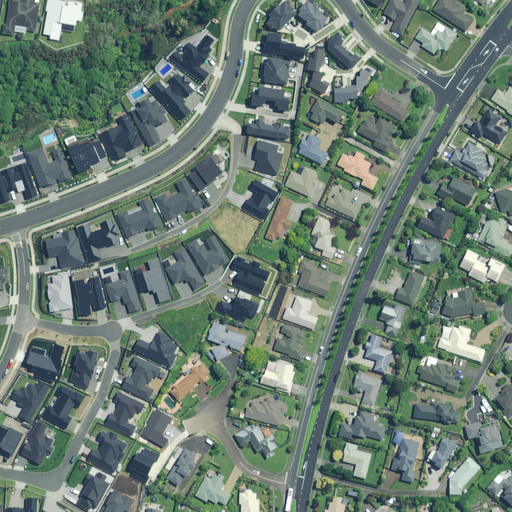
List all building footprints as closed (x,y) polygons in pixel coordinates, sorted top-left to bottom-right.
[(18,3),(18,0),(9,0),(7,24),(4,23),(3,34),(15,36),(16,26),(27,27),(26,31),(37,32),(40,2),(35,2),(22,0),(22,3),(18,3)] [(82,3),(55,0),(48,0),(44,35),(51,35),(50,39),(60,40),(62,24),(76,25),(77,21),(82,21),(83,12),(81,12),(82,3)] [(290,20),(298,12),(295,8),(296,7),(291,2),(290,2),(288,0),(286,0),(282,4),(281,3),(277,7),(290,20)] [(303,0),(301,4),(302,5),(299,9),(309,15),(307,18),(319,26),(321,22),(323,23),(327,16),(327,15),(330,11),(324,8),(326,6),(321,2),(322,0),(321,0),(303,0)] [(420,0),(419,0),(406,0),(404,4),(396,0),(391,0),(384,14),(397,21),(392,31),(402,36),(420,0)] [(450,0),(439,0),(433,10),(466,32),(474,20),(463,13),(465,10),(460,7),(460,2),(456,0),(452,1),(450,0)] [(290,20),(277,7),(271,12),(274,15),(271,18),(272,19),(269,22),(274,27),(275,25),(276,26),(278,25),(281,28),(290,20)] [(457,34),(446,27),(442,33),(438,30),(434,36),(422,28),(416,38),(424,43),(422,46),(434,54),(436,51),(443,49),(446,51),(457,34)] [(281,48),(283,41),(284,32),(271,30),(269,39),(267,39),(264,53),(275,55),(276,47),(281,48)] [(329,41),(330,48),(339,55),(347,46),(344,43),(345,41),(342,39),(344,37),(337,31),(329,41)] [(177,50),(172,58),(204,81),(210,73),(201,66),(210,54),(208,53),(213,47),(210,46),(215,39),(208,34),(198,47),(190,41),(185,49),(187,50),(184,55),(177,50)] [(289,42),(283,41),(281,48),(281,51),(290,53),(289,56),(295,57),(296,56),(306,58),(308,45),(298,44),(298,42),(289,40),(289,42)] [(326,55),(327,48),(318,46),(316,57),(311,56),(310,68),(316,69),(322,70),(323,65),(324,65),(324,61),(326,62),(327,55),(326,55)] [(355,65),(361,59),(356,55),(357,53),(351,49),(347,46),(339,55),(343,59),(340,63),(344,66),(355,65)] [(281,57),(270,55),(269,61),(268,61),(266,67),(290,71),(291,66),(292,66),(293,60),(281,58),(281,57)] [(354,84),(354,97),(360,97),(360,91),(362,91),(373,72),(365,66),(362,70),(363,75),(359,75),(359,84),(354,84)] [(289,77),(290,71),(266,67),(265,74),(267,74),(266,80),(289,84),(290,77),(289,77)] [(322,70),(316,69),(315,78),(311,84),(326,93),(332,82),(326,79),(325,81),(323,80),(324,70),(322,70)] [(159,80),(152,87),(182,119),(192,110),(185,103),(186,101),(181,96),(183,94),(186,97),(195,89),(189,83),(192,81),(185,74),(183,76),(179,72),(171,80),(173,83),(167,89),(159,80)] [(273,98),(275,86),(262,84),(261,94),(255,93),(253,104),(263,105),(263,102),(267,102),(268,98),(273,98)] [(354,97),(354,84),(348,84),(348,86),(344,86),(344,87),(337,87),(337,102),(347,102),(347,97),(354,97)] [(287,89),(275,86),(273,98),(277,99),(277,104),(280,104),(280,108),(290,109),(292,99),(286,98),(287,89)] [(511,89),(510,88),(505,95),(498,90),(492,99),(508,110),(507,111),(511,114),(511,89)] [(404,106),(378,91),(371,104),(402,122),(409,110),(404,107),(404,106)] [(143,104),(132,110),(136,117),(134,118),(151,147),(161,141),(158,136),(159,135),(154,126),(158,123),(159,125),(168,120),(164,113),(167,111),(162,104),(160,105),(157,99),(153,102),(149,96),(141,100),(143,104)] [(345,111),(319,97),(312,110),(314,111),(311,117),(319,122),(320,121),(324,123),(328,115),(340,122),(345,111)] [(501,118),(489,110),(480,124),(477,122),(471,132),(481,138),(484,134),(500,144),(507,133),(496,126),(501,118)] [(121,124),(102,132),(114,160),(120,157),(121,158),(127,156),(125,151),(143,143),(138,133),(136,134),(127,113),(118,117),(121,124)] [(250,122),(248,131),(258,132),(258,133),(269,135),(271,124),(267,123),(267,122),(264,121),(264,119),(255,117),(254,123),(250,122)] [(396,126),(380,118),(376,125),(365,120),(358,133),(376,142),(373,146),(385,152),(391,142),(389,141),(396,126)] [(291,138),(292,128),(285,127),(286,122),(280,121),(279,124),(276,123),(276,125),(271,124),(269,135),(281,137),(281,136),(291,138)] [(323,139),(311,133),(308,140),(304,138),(300,146),(302,147),(299,152),(324,164),(329,152),(319,147),(323,139)] [(75,135),(66,139),(80,171),(93,166),(92,164),(102,160),(101,158),(107,155),(100,140),(92,143),(90,139),(80,143),(78,139),(77,140),(75,135)] [(256,169),(278,175),(284,153),(278,151),(280,145),(260,139),(257,152),(255,158),(259,159),(256,169)] [(291,145),(284,142),(281,150),(288,153),(291,145)] [(488,153),(469,143),(463,154),(456,150),(450,161),(485,180),(489,173),(484,170),(487,164),(483,162),(488,153)] [(73,177),(62,147),(53,150),(57,160),(49,163),(43,148),(28,153),(40,187),(45,185),(46,186),(57,182),(56,179),(59,178),(60,181),(73,177)] [(365,156),(357,152),(354,158),(343,153),(338,165),(345,169),(344,171),(364,180),(362,185),(373,190),(378,178),(367,173),(371,164),(363,160),(365,156)] [(191,175),(201,190),(217,179),(216,177),(224,171),(213,156),(198,167),(200,169),(191,175)] [(0,170),(0,195),(3,202),(10,200),(7,191),(18,187),(19,191),(25,189),(28,198),(38,195),(26,161),(3,169),(6,175),(2,177),(0,170)] [(317,173),(305,168),(301,176),(292,172),(285,186),(310,197),(317,182),(317,173)] [(477,189),(454,177),(451,184),(445,181),(438,195),(450,201),(451,198),(468,206),(477,189)] [(165,193),(156,198),(167,221),(178,216),(177,214),(188,209),(189,211),(202,205),(197,193),(194,194),(187,178),(177,182),(182,192),(168,198),(165,193)] [(279,192),(256,179),(251,188),(258,192),(253,199),(251,198),(245,208),(264,220),(270,209),(267,208),(272,200),(274,201),(279,192)] [(355,194),(343,189),(340,194),(337,192),(334,198),(330,196),(325,205),(355,219),(360,208),(351,203),(355,194)] [(511,192),(507,190),(496,193),(502,214),(509,212),(510,216),(511,215),(511,192)] [(127,210),(118,214),(127,237),(139,232),(138,231),(148,227),(149,230),(163,224),(158,212),(155,213),(148,197),(140,201),(144,210),(129,216),(127,210)] [(292,223),(290,219),(288,218),(294,202),(282,197),(266,238),(274,241),(276,237),(281,238),(285,229),(286,229),(290,227),(292,223)] [(433,223),(430,221),(421,217),(416,226),(444,239),(455,215),(437,207),(432,218),(435,219),(433,223)] [(332,222),(319,217),(311,235),(319,238),(315,247),(324,251),(322,255),(332,259),(336,249),(331,247),(335,236),(332,235),(329,229),(332,222)] [(508,227),(505,225),(507,222),(500,218),(497,222),(490,218),(477,241),(510,259),(511,256),(511,245),(508,243),(509,241),(503,238),(502,238),(508,227)] [(89,223),(79,226),(91,263),(102,259),(98,248),(109,245),(119,242),(116,235),(120,234),(116,224),(113,225),(112,219),(102,222),(105,228),(92,232),(89,223)] [(76,238),(74,230),(63,232),(63,237),(47,240),(50,257),(59,255),(61,267),(84,263),(82,253),(81,253),(79,238),(76,238)] [(197,239),(188,245),(206,275),(210,272),(210,273),(221,267),(220,265),(230,260),(215,235),(207,239),(208,241),(201,246),(197,239)] [(440,243),(422,241),(422,245),(413,244),(411,254),(414,254),(413,260),(435,262),(435,259),(438,259),(440,243)] [(206,284),(184,247),(175,252),(180,261),(166,269),(175,284),(182,280),(183,281),(189,278),(196,290),(206,284)] [(479,255),(468,250),(460,267),(470,272),(469,275),(485,283),(487,277),(497,282),(505,265),(491,259),(488,266),(476,260),(479,255)] [(240,273),(236,284),(262,294),(267,283),(253,278),(254,276),(267,281),(271,272),(260,267),(262,263),(254,260),(252,264),(245,262),(246,259),(237,256),(233,267),(245,272),(244,274),(240,273)] [(172,298),(159,257),(149,261),(152,270),(137,275),(142,292),(153,288),(155,292),(158,291),(161,302),(172,298)] [(314,266),(302,261),(297,272),(303,275),(299,287),(326,297),(331,286),(318,280),(321,271),(313,268),(314,266)] [(143,309),(130,269),(120,272),(123,279),(106,284),(112,301),(123,297),(125,303),(127,303),(131,313),(143,309)] [(73,308),(67,271),(58,273),(59,275),(53,276),(54,283),(49,284),(49,289),(49,290),(50,299),(51,303),(50,303),(51,311),(59,310),(73,308)] [(425,277),(410,272),(405,286),(400,288),(396,299),(414,306),(425,277)] [(84,279),(75,281),(82,315),(92,313),(90,304),(95,303),(96,309),(106,307),(100,276),(92,277),(94,288),(91,289),(90,283),(85,284),(84,279)] [(443,313),(452,317),(473,314),(474,315),(486,314),(484,303),(473,304),(472,291),(458,292),(459,298),(455,299),(448,296),(444,306),(446,306),(443,313)] [(222,300),(218,310),(246,322),(249,315),(255,317),(260,304),(257,303),(257,302),(246,298),(246,299),(239,296),(235,305),(222,300)] [(312,302),(297,296),(293,310),(287,308),(284,319),(314,330),(318,318),(308,315),(312,302)] [(432,307),(438,309),(440,302),(434,300),(432,307)] [(407,309),(386,302),(380,320),(389,323),(385,334),(396,338),(407,309)] [(227,326),(214,322),(209,339),(221,344),(220,346),(213,350),(218,361),(230,355),(226,347),(230,345),(232,348),(241,351),(246,336),(230,330),(229,333),(225,332),(227,326)] [(305,332),(284,325),(281,333),(291,337),(290,341),(278,338),(275,350),(290,355),(289,357),(302,361),(306,350),(298,347),(304,338),(305,332)] [(471,330),(459,326),(458,330),(445,326),(438,347),(446,350),(446,351),(482,362),(486,350),(467,345),(471,330)] [(140,339),(134,350),(171,368),(177,355),(175,353),(178,345),(171,342),(173,339),(167,337),(168,336),(159,331),(152,345),(140,339)] [(382,338),(373,335),(370,343),(367,342),(366,348),(368,349),(365,357),(377,361),(375,370),(386,374),(392,352),(379,348),(382,338)] [(61,360),(65,347),(55,344),(51,358),(45,356),(46,350),(35,347),(33,352),(31,352),(28,363),(34,365),(33,369),(39,371),(37,377),(55,382),(57,373),(59,373),(63,361),(61,360)] [(97,360),(99,352),(90,350),(89,354),(79,352),(76,365),(79,365),(78,371),(74,370),(71,381),(77,382),(76,385),(88,389),(91,379),(92,379),(93,374),(94,374),(96,367),(95,367),(96,365),(97,365),(98,360),(97,360)] [(123,387),(150,400),(154,390),(146,385),(147,382),(150,383),(154,376),(157,377),(162,369),(136,356),(132,365),(138,368),(133,378),(128,376),(123,387)] [(279,364),(269,361),(265,376),(263,375),(261,383),(277,388),(277,389),(290,393),(293,383),(292,382),(295,372),(292,372),(293,368),(279,363),(279,364)] [(208,378),(206,376),(210,372),(211,372),(203,363),(203,364),(199,367),(198,366),(195,366),(192,369),(191,372),(192,373),(178,385),(177,384),(174,387),(174,388),(170,391),(179,402),(189,393),(190,394),(194,391),(194,390),(196,388),(195,386),(200,381),(202,383),(204,381),(205,381),(208,378)] [(417,373),(421,374),(420,379),(448,388),(447,390),(457,393),(458,391),(461,382),(451,379),(453,370),(433,363),(431,368),(420,364),(417,373)] [(365,373),(359,371),(353,389),(366,393),(362,403),(374,406),(382,381),(364,376),(365,373)] [(20,416),(30,422),(50,388),(39,382),(36,387),(31,383),(27,389),(24,387),(22,391),(17,388),(12,397),(19,401),(18,404),(25,407),(20,416)] [(511,385),(511,384),(501,393),(502,394),(494,401),(510,420),(511,417),(511,385)] [(75,393),(61,386),(57,394),(61,397),(55,409),(49,406),(44,416),(56,423),(66,429),(72,418),(68,416),(74,405),(79,408),(85,397),(76,392),(75,393)] [(112,413),(107,424),(132,436),(136,427),(127,422),(130,417),(133,418),(137,411),(141,413),(145,404),(119,392),(115,401),(119,403),(118,407),(119,407),(115,414),(112,413)] [(272,398),(264,396),(263,402),(252,399),(250,406),(248,405),(245,417),(279,426),(283,413),(285,413),(288,405),(278,403),(278,401),(272,400),(272,398)] [(414,418),(445,422),(444,424),(451,424),(452,423),(459,424),(461,406),(416,400),(414,418)] [(174,418),(157,409),(142,435),(165,447),(169,439),(163,436),(169,424),(170,425),(174,418)] [(374,415),(359,411),(354,427),(343,424),(339,436),(351,440),(352,434),(366,438),(366,436),(383,441),(387,424),(372,420),(374,415)] [(48,425),(39,421),(29,438),(32,439),(30,443),(28,442),(22,453),(31,458),(30,459),(41,464),(47,453),(50,455),(54,449),(50,447),(54,440),(43,435),(48,425)] [(480,427),(479,422),(465,426),(469,439),(476,437),(481,454),(502,448),(495,423),(480,427)] [(251,440),(259,453),(263,450),(268,459),(275,454),(273,450),(278,447),(276,443),(278,442),(273,434),(266,439),(259,427),(257,428),(254,423),(236,435),(243,445),(251,440)] [(10,431),(1,427),(0,429),(0,450),(12,457),(24,434),(11,428),(10,431)] [(441,430),(434,427),(431,437),(437,439),(441,430)] [(109,434),(104,431),(99,440),(104,443),(99,451),(95,449),(89,459),(114,473),(124,455),(123,454),(128,444),(117,439),(119,436),(111,432),(109,434)] [(392,442),(397,444),(400,449),(397,459),(395,458),(392,470),(404,473),(402,480),(413,483),(415,474),(412,473),(420,443),(404,439),(405,434),(396,432),(396,435),(394,435),(392,442)] [(457,445),(443,437),(435,451),(433,450),(428,458),(432,460),(431,463),(442,469),(457,445)] [(357,446),(347,443),(343,461),(357,465),(354,476),(365,479),(372,455),(356,451),(357,446)] [(143,454),(139,453),(132,469),(135,470),(132,476),(147,483),(150,477),(149,476),(156,462),(157,462),(161,455),(146,448),(143,454)] [(190,468),(192,469),(197,462),(194,461),(197,455),(186,448),(167,480),(178,487),(185,475),(188,475),(190,472),(189,469),(190,468)] [(462,489),(481,469),(469,458),(450,479),(450,496),(462,496),(462,489)] [(92,507),(96,509),(111,484),(105,481),(107,476),(99,472),(96,477),(90,474),(85,482),(89,484),(78,504),(90,510),(92,507)] [(212,477),(206,477),(195,496),(206,502),(208,499),(217,504),(218,501),(225,505),(231,495),(221,490),(224,484),(221,483),(224,478),(215,473),(212,477)] [(503,479),(498,475),(487,488),(496,496),(502,490),(507,495),(504,498),(511,505),(511,475),(508,480),(503,479)] [(240,484),(240,491),(245,491),(245,493),(240,493),(239,504),(242,504),(241,511),(258,511),(259,500),(256,500),(256,493),(252,493),(252,490),(247,490),(248,485),(240,484)] [(107,503),(101,511),(130,511),(137,501),(127,496),(125,499),(121,498),(124,494),(116,489),(108,503),(107,503)] [(342,499),(334,497),(333,503),(330,503),(329,511),(326,510),(325,511),(344,511),(345,505),(341,505),(342,499)] [(37,511),(38,498),(28,498),(27,509),(8,508),(7,511),(37,511)]
